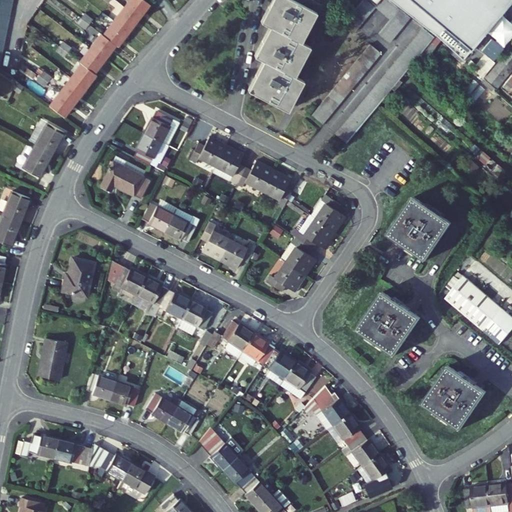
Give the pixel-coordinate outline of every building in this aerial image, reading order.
[(0,0),(0,44),(8,0),(0,0)] [(69,57),(72,59),(41,103),(58,115),(89,70),(86,69),(106,39),(109,42),(138,0),(113,0),(93,30),(91,28),(69,57)] [(264,63),(249,93),(285,112),(300,82),(292,77),(307,47),(297,42),(312,12),(287,0),(272,0),(261,24),(270,29),(255,59),(264,63)] [(373,6),(364,0),(360,0),(342,23),(353,31),(373,6)] [(509,0),(365,0),(373,6),(374,4),(377,0),(403,0),(466,52),(509,0)] [(387,19),(377,32),(388,40),(407,16),(387,0),(377,0),(374,4),(373,6),(387,19)] [(80,15),(73,10),(66,18),(74,24),(80,15)] [(420,26),(335,133),(345,141),(392,84),(399,76),(418,52),(428,39),(431,35),(420,26)] [(61,43),(53,37),(47,46),(56,52),(61,43)] [(423,57),(434,44),(428,39),(418,52),(423,57)] [(323,122),(380,51),(369,42),(312,113),(323,122)] [(494,60),(508,72),(511,66),(511,50),(506,45),(494,60)] [(508,72),(494,60),(483,74),(497,85),(508,72)] [(42,73),(34,68),(28,76),(35,81),(42,73)] [(399,76),(392,84),(394,86),(401,78),(399,76)] [(152,115),(148,113),(138,130),(157,140),(164,143),(173,126),(166,123),(170,116),(155,109),(152,115)] [(176,119),(170,116),(166,123),(173,126),(176,119)] [(59,132),(41,122),(30,143),(48,153),(59,132)] [(129,148),(133,150),(130,155),(146,163),(150,156),(156,159),(164,143),(157,140),(138,130),(129,148)] [(199,142),(192,138),(183,157),(189,160),(192,154),(210,163),(221,142),(204,133),(199,142)] [(232,159),(238,150),(221,142),(210,163),(225,172),(223,178),(230,182),(240,163),(232,159)] [(37,176),(48,153),(30,143),(18,166),(37,176)] [(119,156),(109,150),(93,181),(104,186),(107,180),(135,194),(144,177),(116,161),(119,156)] [(150,156),(146,163),(152,167),(156,159),(150,156)] [(252,158),(246,166),(240,163),(230,182),(236,185),(241,179),(257,188),(269,166),(252,158)] [(279,183),(283,174),(269,166),(257,188),(273,196),(269,202),(276,206),(286,188),(279,183)] [(313,192),(319,196),(310,211),(330,225),(341,209),(331,202),(334,196),(318,185),(313,192)] [(2,215),(20,221),(27,198),(9,192),(2,215)] [(152,202),(145,198),(137,213),(143,216),(141,220),(158,229),(168,210),(171,203),(172,203),(156,195),(152,202)] [(397,244),(426,262),(450,223),(412,199),(387,238),(397,244)] [(171,203),(168,210),(158,229),(174,236),(176,233),(181,236),(189,221),(184,218),(187,211),(171,203)] [(289,232),(306,243),(310,237),(319,244),(330,225),(310,211),(304,207),(292,225),(287,221),(283,228),(289,232)] [(189,221),(193,215),(187,211),(184,218),(189,221)] [(0,242),(13,246),(20,221),(2,215),(0,221),(0,242)] [(210,221),(204,218),(195,235),(200,238),(196,246),(213,254),(223,235),(207,226),(210,221)] [(306,243),(289,232),(275,254),(282,258),(302,271),(311,256),(302,250),(306,243)] [(243,238),(240,243),(223,235),(213,254),(230,263),(234,255),(242,259),(250,242),(243,238)] [(511,309),(511,284),(476,253),(444,291),(482,323),(501,301),(511,309)] [(134,290),(145,269),(128,260),(126,264),(108,254),(103,274),(134,290)] [(65,280),(60,279),(57,291),(82,296),(90,258),(70,255),(65,280)] [(271,275),(265,271),(261,278),(279,289),(283,282),(292,288),(302,271),(282,258),(271,275)] [(156,282),(159,277),(145,269),(134,290),(155,301),(163,285),(156,282)] [(172,284),(169,289),(163,285),(155,301),(179,313),(189,293),(172,284)] [(410,308),(376,287),(353,326),(391,348),(414,310),(410,308)] [(200,305),(202,301),(189,293),(179,313),(173,324),(189,332),(195,322),(199,324),(207,309),(200,305)] [(511,309),(501,301),(482,323),(501,337),(511,323),(511,309)] [(232,319),(225,314),(216,328),(240,343),(252,326),(235,315),(232,319)] [(207,330),(198,325),(192,337),(200,342),(202,339),(207,330)] [(215,330),(209,326),(207,330),(202,339),(208,343),(215,330)] [(262,338),(265,334),(252,326),(240,343),(237,348),(250,356),(253,352),(259,357),(269,342),(262,338)] [(56,376),(63,340),(42,336),(34,372),(56,376)] [(279,343),(276,347),(269,342),(259,357),(268,362),(263,369),(275,378),(280,369),(293,352),(279,343)] [(303,363),(305,360),(293,352),(280,369),(301,384),(311,368),(303,363)] [(463,421),(486,382),(482,379),(446,357),(423,396),(463,421)] [(115,375),(89,367),(85,382),(93,385),(91,389),(109,394),(115,375)] [(134,398),(139,382),(115,375),(109,394),(126,399),(128,395),(134,398)] [(327,386),(307,402),(323,423),(332,417),(347,405),(336,390),(332,392),(327,386)] [(154,405),(152,410),(167,419),(177,401),(154,388),(147,402),(154,405)] [(180,394),(177,401),(167,419),(183,428),(186,423),(192,427),(199,413),(192,409),(196,403),(180,394)] [(354,420),(357,417),(347,405),(332,417),(346,436),(359,426),(354,420)] [(211,449),(208,452),(221,465),(236,452),(237,451),(241,447),(227,433),(223,438),(209,423),(199,435),(211,449)] [(366,429),(362,431),(359,426),(346,436),(362,455),(377,443),(366,429)] [(35,442),(27,440),(24,455),(32,457),(33,452),(59,458),(63,438),(46,434),(45,437),(37,435),(35,442)] [(82,445),(81,442),(63,438),(59,458),(93,466),(94,459),(97,449),(82,445)] [(119,453),(99,442),(97,449),(94,459),(127,477),(137,459),(122,450),(119,453)] [(384,459),(387,456),(377,443),(362,455),(356,459),(367,473),(372,470),(376,475),(389,465),(384,459)] [(232,477),(235,475),(241,481),(252,470),(236,452),(221,465),(232,477)] [(151,472),(154,469),(137,459),(127,477),(148,489),(157,475),(151,472)] [(246,486),(243,488),(257,503),(271,489),(252,470),(241,481),(246,486)] [(511,483),(510,479),(494,481),(496,504),(497,511),(511,509),(511,483)] [(478,486),(472,487),(474,506),(480,506),(480,511),(489,511),(497,511),(496,504),(494,481),(478,482),(478,486)] [(265,511),(283,511),(288,507),(271,489),(257,503),(265,511)] [(176,493),(163,504),(169,511),(193,511),(196,510),(186,497),(182,500),(176,493)] [(24,507),(27,508),(25,511),(46,511),(49,503),(27,497),(24,507)]
